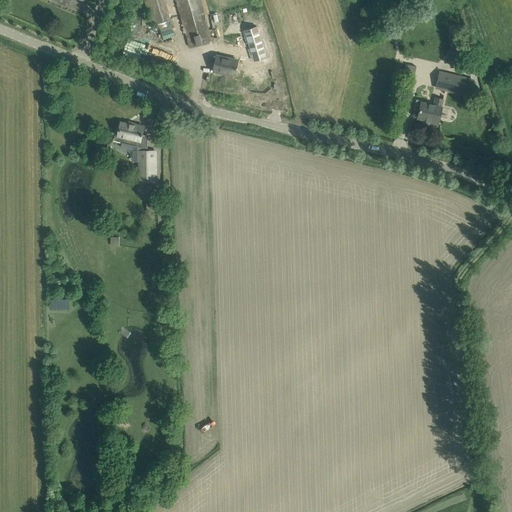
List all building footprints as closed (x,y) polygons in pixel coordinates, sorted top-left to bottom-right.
[(144,0),(152,25),(170,20),(164,0),(144,0)] [(209,31),(206,22),(200,0),(175,0),(190,48),(212,41),(211,39),(217,37),(215,29),(209,31)] [(246,30),(254,61),(266,58),(258,27),(246,30)] [(164,29),(165,38),(175,37),(174,28),(164,29)] [(238,61),(216,56),(213,71),(214,72),(214,70),(226,72),(226,74),(234,76),(238,61)] [(452,67),(459,65),(458,58),(450,60),(452,67)] [(440,73),(436,88),(470,96),(473,80),(440,73)] [(425,123),(426,123),(426,121),(430,122),(429,124),(437,125),(441,108),(443,100),(435,98),(433,106),(426,104),(426,102),(416,100),(414,110),(420,111),(418,118),(426,120),(425,123)] [(113,140),(123,143),(123,145),(137,152),(139,152),(139,182),(155,181),(155,151),(147,151),(147,148),(147,135),(147,136),(142,135),(143,127),(134,125),(120,122),(119,129),(117,129),(117,128),(116,128),(113,140)] [(163,203),(146,203),(147,212),(163,211),(163,203)]
